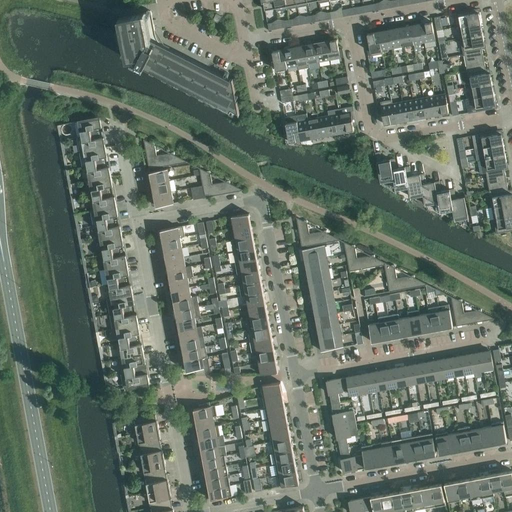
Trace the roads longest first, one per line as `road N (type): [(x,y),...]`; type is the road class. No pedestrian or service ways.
road 1 (residential): [(293,373),(262,199),(135,220)]
road 2 (residential): [(190,511),(135,220)]
road 3 (primary): [(51,511),(0,236)]
road 4 (residential): [(293,373),(501,331)]
road 5 (residential): [(313,491),(511,452)]
road 6 (residential): [(247,59),(164,19),(161,7),(223,0)]
road 7 (residential): [(389,140),(370,131),(348,22)]
road 8 (residential): [(449,128),(458,174),(389,140)]
road 9 (residential): [(348,22),(467,0)]
